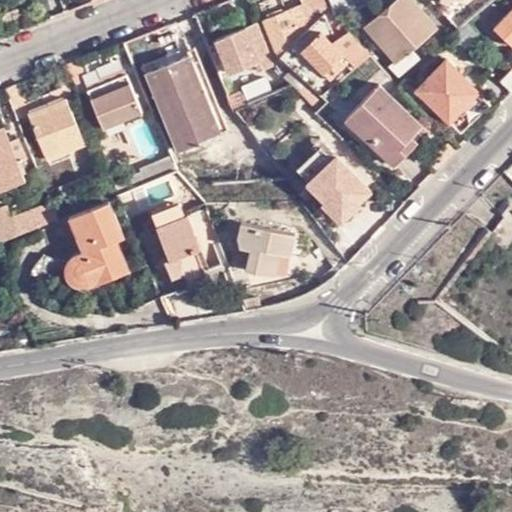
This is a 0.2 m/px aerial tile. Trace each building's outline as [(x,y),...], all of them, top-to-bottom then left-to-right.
[(301,0),(303,6),(263,20),(279,57),(326,10),(322,0),(301,0)] [(328,0),(334,14),(353,1),(352,0),(328,0)] [(396,0),(367,25),(395,57),(412,44),(434,25),(412,0),(396,0)] [(459,27),(467,19),(490,0),(462,0),(447,14),(459,27)] [(511,4),(493,25),(511,42),(511,4)] [(259,21),(247,26),(260,60),(262,67),(275,61),(259,21)] [(231,72),(260,60),(247,26),(218,38),(231,72)] [(331,41),(350,58),(356,65),(370,52),(348,29),(331,41)] [(320,30),(301,49),(330,78),(350,58),(331,41),(320,30)] [(412,44),(395,57),(389,64),(399,73),(421,55),(412,44)] [(145,63),(148,70),(190,52),(188,47),(145,63)] [(190,52),(148,70),(179,149),(223,132),(190,52)] [(419,86),(449,119),(478,89),(446,56),(419,86)] [(83,59),(68,65),(76,83),(91,77),(83,59)] [(511,91),(511,90),(511,66),(499,78),(511,91)] [(129,73),(91,88),(106,126),(145,112),(129,73)] [(244,90),(229,95),(235,109),(250,102),(272,93),(266,77),(243,85),(244,90)] [(309,80),(297,90),(314,105),(317,103),(324,96),(322,94),(309,80)] [(348,113),(396,163),(413,147),(408,142),(425,125),(382,81),(348,113)] [(23,82),(7,88),(14,104),(28,99),(30,98),(23,82)] [(69,97),(30,111),(48,157),(86,143),(69,97)] [(28,99),(14,104),(19,116),(30,111),(28,99)] [(0,110),(0,143),(19,135),(15,123),(11,124),(5,109),(0,110)] [(19,135),(0,143),(0,194),(30,183),(21,159),(28,156),(19,135)] [(339,152),(327,139),(323,143),(335,156),(339,152)] [(360,199),(373,188),(339,152),(335,156),(310,179),(327,197),(324,200),(337,214),(356,196),(360,199)] [(122,195),(180,170),(174,157),(116,181),(122,195)] [(66,192),(113,175),(109,162),(61,181),(66,192)] [(171,204),(175,219),(198,210),(192,196),(171,204)] [(356,196),(337,214),(341,218),(361,200),(360,199),(356,196)] [(0,222),(9,219),(18,215),(12,198),(0,201),(0,222)] [(88,253),(79,256),(75,261),(72,267),(72,273),(73,278),(77,284),(82,287),(88,288),(95,287),(134,270),(121,240),(128,237),(112,198),(72,215),(88,253)] [(0,222),(0,241),(59,218),(53,202),(18,215),(9,219),(0,222)] [(175,219),(191,255),(191,257),(218,246),(221,245),(205,207),(198,210),(175,219)] [(252,248),(258,223),(243,220),(238,238),(241,246),(247,271),(264,275),(269,258),(250,254),(246,247),(252,248)] [(296,231),(258,223),(252,248),(250,254),(269,258),(271,249),(281,251),(291,253),(296,231)] [(191,257),(191,255),(182,260),(189,277),(204,270),(209,281),(229,272),(218,246),(191,257)] [(275,277),(281,251),(271,249),(269,258),(264,275),(275,277)] [(261,304),(283,299),(279,284),(257,290),(261,304)]
